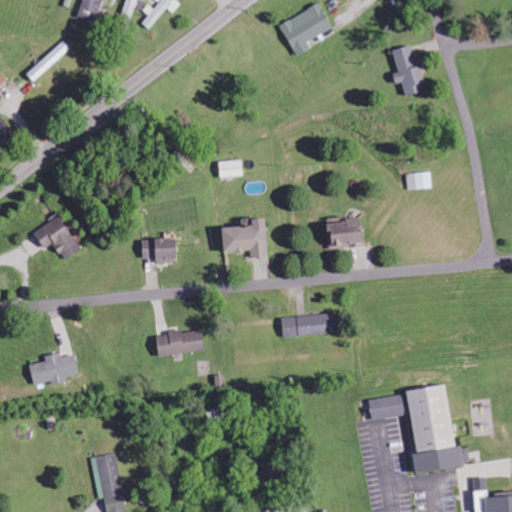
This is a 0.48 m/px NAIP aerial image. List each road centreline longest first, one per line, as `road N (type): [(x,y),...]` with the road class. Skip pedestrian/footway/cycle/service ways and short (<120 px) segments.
road 1 (residential): [(0,305),(485,262)]
road 2 (secondary): [(0,189),(244,0)]
road 3 (residential): [(485,262),(478,160),(433,0)]
